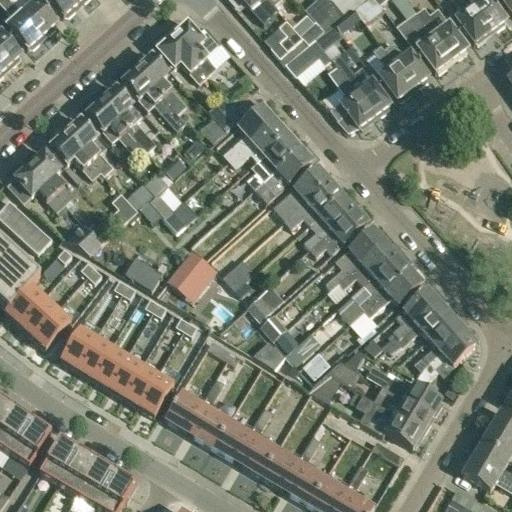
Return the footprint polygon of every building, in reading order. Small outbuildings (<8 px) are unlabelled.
[(37,45),(42,40),(5,0),(0,0),(0,8),(14,24),(6,32),(27,55),(30,53),(32,54),(39,48),(37,45)] [(57,28),(36,4),(31,0),(19,0),(5,0),(42,40),(47,37),(49,39),(55,34),(54,30),(57,28)] [(78,9),(70,0),(41,0),(62,23),(65,20),(68,21),(75,15),(74,13),(78,9)] [(91,0),(70,0),(78,9),(83,4),(85,6),(91,1),(91,0)] [(274,12),(265,2),(263,0),(236,0),(250,15),(258,8),(267,18),(274,12)] [(263,0),(265,2),(274,12),(286,0),(263,0)] [(344,20),(330,5),(325,0),(320,0),(313,7),(323,18),(315,25),(325,36),(335,28),(344,20)] [(344,20),(352,14),(364,4),(360,0),(335,0),(330,5),(344,20)] [(380,9),(373,0),(371,0),(353,15),(361,23),(369,33),(387,19),(380,9)] [(373,0),(380,9),(390,0),(373,0)] [(472,0),(465,0),(464,1),(490,38),(495,34),(497,35),(505,29),(503,28),(506,26),(487,0),(486,0),(478,7),(472,0)] [(511,0),(496,0),(511,21),(511,0)] [(484,42),(490,38),(464,1),(455,8),(462,18),(455,24),(474,50),(476,48),(478,50),(485,44),(484,42)] [(361,23),(353,15),(352,14),(344,20),(335,28),(342,38),(361,23)] [(417,19),(452,66),(457,62),(458,64),(466,58),(465,56),(467,55),(438,14),(428,21),(423,14),(417,19)] [(446,70),(452,66),(417,19),(397,33),(413,55),(417,52),(435,77),(437,76),(439,78),(447,72),(446,70)] [(325,36),(315,25),(302,36),(311,47),(315,44),(325,36)] [(287,57),(302,44),(286,26),(278,32),(286,41),(279,48),(287,57)] [(172,42),(207,81),(215,74),(206,64),(219,53),(203,35),(197,40),(187,29),(186,30),(184,28),(174,38),(175,39),(172,42)] [(315,44),(324,56),(343,41),(341,39),(342,38),(335,28),(325,36),(315,44)] [(0,66),(6,73),(11,69),(13,71),(19,66),(19,62),(21,60),(0,36),(0,66)] [(198,89),(207,81),(172,42),(168,46),(167,44),(157,53),(158,55),(157,56),(173,73),(179,68),(198,89)] [(284,70),(296,82),(318,64),(324,71),(331,65),(324,56),(315,44),(311,47),(301,55),(284,70)] [(401,63),(393,53),(390,49),(383,54),(387,58),(413,94),(418,90),(420,92),(428,86),(426,84),(428,83),(409,57),(401,63)] [(407,99),(413,94),(387,58),(383,54),(381,51),(373,57),(378,64),(385,73),(377,80),(397,106),(399,104),(401,106),(408,101),(407,99)] [(136,74),(176,119),(185,112),(180,106),(161,85),(167,79),(151,61),(149,62),(148,60),(138,70),(139,71),(136,74)] [(336,72),(374,122),(380,118),(381,120),(389,114),(388,112),(390,111),(371,86),(362,74),(353,80),(341,62),(339,60),(331,66),(336,72)] [(368,127),(374,122),(336,72),(329,77),(347,103),(330,116),(337,127),(347,120),(358,134),(361,133),(362,134),(370,129),(368,127)] [(178,121),(176,119),(136,74),(132,77),(131,76),(122,85),(123,86),(122,87),(148,117),(154,111),(170,129),(176,136),(185,128),(178,121)] [(229,106),(234,112),(242,121),(257,107),(244,92),(229,106)] [(104,104),(101,106),(148,158),(156,150),(136,128),(142,122),(116,93),(114,94),(113,93),(102,102),(104,104)] [(138,167),(148,158),(101,106),(98,110),(96,108),(86,117),(88,118),(86,120),(112,149),(118,144),(138,167)] [(227,168),(274,126),(261,112),(237,133),(244,141),(222,161),(227,168)] [(241,123),(233,114),(218,128),(225,136),(241,123)] [(225,137),(219,130),(213,123),(200,134),(212,148),(225,137)] [(68,135),(65,138),(101,177),(104,181),(112,174),(98,159),(105,153),(80,125),(78,126),(77,124),(67,134),(68,135)] [(250,160),(257,167),(287,141),(274,126),(227,168),(233,174),(250,160)] [(91,186),(101,177),(65,138),(61,142),(60,140),(50,149),(51,151),(50,152),(66,170),(71,165),(91,186)] [(300,154),(287,141),(257,167),(261,173),(246,186),(249,190),(254,195),(300,154)] [(312,168),(300,154),(254,195),(266,209),(312,168)] [(33,167),(29,171),(67,212),(71,216),(76,211),(70,205),(73,202),(54,181),(60,176),(44,157),(42,159),(41,157),(31,165),(33,167)] [(24,172),(14,181),(15,183),(14,185),(27,199),(30,202),(36,197),(55,218),(58,220),(67,212),(29,171),(25,174),(24,172)] [(293,209),(299,215),(329,188),(317,174),(292,197),(299,204),(293,209)] [(167,189),(156,178),(144,189),(154,200),(167,189)] [(329,188),(299,215),(284,228),(291,236),(303,225),(308,230),(343,199),(336,191),(334,193),(329,188)] [(144,189),(126,205),(137,216),(154,201),(144,189)] [(149,206),(164,223),(173,215),(158,198),(149,206)] [(137,216),(126,205),(120,199),(111,207),(128,225),(137,216)] [(304,250),(309,256),(355,215),(350,210),(351,208),(343,199),(308,230),(316,239),(304,250)] [(8,205),(1,213),(8,219),(15,212),(8,205)] [(15,212),(8,219),(15,226),(22,218),(15,212)] [(1,213),(0,213),(0,225),(1,227),(8,219),(1,213)] [(173,215),(164,223),(177,237),(186,229),(173,215)] [(367,228),(355,215),(309,256),(315,262),(325,253),(331,260),(343,250),(367,228)] [(22,218),(15,226),(23,232),(29,225),(22,218)] [(8,219),(1,227),(9,233),(15,226),(8,219)] [(29,225),(23,232),(30,239),(37,232),(29,225)] [(15,226),(9,233),(16,240),(23,232),(15,226)] [(94,226),(86,233),(102,250),(109,243),(94,226)] [(23,232),(16,240),(23,247),(30,239),(23,232)] [(37,232),(30,239),(37,246),(44,238),(37,232)] [(102,250),(86,233),(85,232),(68,247),(90,261),(102,250)] [(335,292),(339,288),(384,249),(372,235),(335,268),(341,275),(325,289),(330,295),(334,292),(335,292)] [(44,238),(37,246),(44,252),(51,245),(44,238)] [(30,239),(23,247),(30,253),(37,246),(30,239)] [(0,246),(0,309),(6,315),(7,316),(30,292),(39,282),(0,246)] [(37,246),(30,253),(37,260),(44,252),(37,246)] [(397,263),(384,249),(339,288),(345,295),(355,286),(362,293),(373,284),(397,263)] [(64,254),(57,261),(64,268),(71,260),(64,254)] [(192,257),(167,288),(180,298),(205,268),(192,257)] [(364,317),(410,276),(397,263),(373,284),(362,293),(369,300),(358,310),(364,317)] [(87,268),(80,276),(87,282),(94,274),(87,268)] [(94,274),(87,282),(94,288),(101,281),(94,274)] [(232,275),(221,284),(233,298),(234,297),(244,289),(232,275)] [(422,290),(410,276),(364,317),(369,322),(385,309),(391,303),(398,311),(422,290)] [(119,285),(113,294),(121,299),(127,290),(119,285)] [(244,289),(234,297),(239,303),(250,294),(245,288),(244,289)] [(127,290),(121,299),(129,304),(135,295),(127,290)] [(6,315),(4,318),(17,331),(43,303),(30,292),(7,316),(6,315)] [(427,295),(403,317),(395,324),(400,330),(391,337),(392,338),(387,342),(393,350),(439,309),(427,295)] [(258,302),(246,313),(259,328),(271,317),(258,302)] [(43,303),(17,331),(31,343),(56,315),(43,303)] [(149,304),(144,313),(152,318),(157,309),(149,304)] [(157,309),(152,318),(160,323),(165,314),(157,309)] [(421,337),(428,345),(453,323),(439,309),(393,350),(386,356),(391,361),(414,341),(415,342),(421,337)] [(56,315),(31,343),(44,356),(70,328),(56,315)] [(272,346),(274,344),(286,334),(287,334),(274,319),(259,332),(272,346)] [(180,323),(175,332),(183,337),(188,328),(180,323)] [(453,323),(428,345),(435,351),(413,370),(420,377),(422,374),(464,336),(453,323)] [(188,328),(183,337),(191,342),(196,333),(188,328)] [(356,343),(360,348),(375,335),(372,332),(363,340),(361,338),(356,343)] [(79,334),(59,367),(75,376),(95,344),(79,334)] [(299,348),(286,334),(274,344),(288,358),(299,348)] [(474,347),(464,336),(422,374),(420,377),(416,385),(425,390),(437,378),(434,374),(445,364),(452,372),(472,354),(474,347)] [(305,342),(299,348),(288,358),(285,360),(296,373),(316,354),(305,342)] [(363,353),(374,361),(382,354),(372,343),(368,346),(370,347),(363,353)] [(95,344),(75,376),(91,386),(110,353),(95,344)] [(210,346),(204,356),(233,373),(238,363),(210,346)] [(253,361),(275,374),(284,361),(275,351),(273,352),(268,347),(253,361)] [(110,353),(91,386),(106,395),(125,363),(110,353)] [(318,357),(302,371),(313,384),(329,370),(318,357)] [(125,363),(106,395),(122,404),(141,372),(125,363)] [(325,379),(338,387),(345,378),(334,371),(325,379)] [(141,372),(122,404),(137,413),(156,381),(141,372)] [(405,385),(402,390),(371,372),(366,381),(380,389),(432,421),(441,406),(405,385)] [(332,397),(338,387),(325,379),(316,388),(332,397)] [(219,380),(216,384),(222,388),(225,383),(219,380)] [(156,381),(137,413),(153,423),(172,391),(156,381)] [(214,384),(204,402),(213,407),(224,389),(214,384)] [(400,410),(393,420),(422,437),(432,421),(380,389),(375,396),(400,410)] [(511,392),(503,408),(511,413),(511,392)] [(228,427),(180,398),(164,424),(213,453),(228,427)] [(412,454),(422,437),(393,420),(362,402),(356,411),(388,430),(384,437),(412,454)] [(3,409),(0,406),(0,435),(15,414),(15,413),(14,412),(14,413),(5,407),(3,409)] [(265,411),(253,431),(260,435),(273,415),(265,411)] [(16,414),(15,414),(0,435),(0,453),(9,460),(31,428),(24,423),(26,421),(17,415),(17,414),(16,414)] [(511,421),(499,414),(490,430),(511,443),(511,421)] [(213,453),(261,482),(276,456),(228,427),(213,453)] [(39,433),(31,428),(9,460),(28,473),(40,455),(42,457),(43,456),(41,454),(52,438),(41,431),(39,433)] [(511,443),(490,430),(480,446),(507,463),(511,455),(511,443)] [(312,442),(301,460),(308,464),(319,446),(312,442)] [(77,457),(70,453),(69,453),(71,450),(60,443),(50,460),(48,459),(47,460),(49,461),(38,479),(57,491),(77,457)] [(507,463),(480,446),(471,462),(506,484),(511,487),(511,477),(502,471),(507,463)] [(371,455),(399,471),(403,464),(376,447),(371,455)] [(261,482),(309,511),(325,484),(276,456),(261,482)] [(85,462),(77,457),(57,491),(76,502),(97,466),(97,465),(96,465),(87,460),(85,462)] [(511,487),(506,484),(471,462),(461,478),(489,495),(494,486),(502,491),(509,495),(511,496),(511,487)] [(98,466),(97,466),(76,502),(92,511),(95,511),(114,479),(106,475),(108,472),(99,467),(99,466),(98,466)] [(360,470),(349,488),(356,493),(367,475),(360,470)] [(122,484),(114,479),(95,511),(121,511),(125,506),(127,507),(127,506),(125,505),(135,488),(124,482),(122,484)] [(370,511),(325,484),(309,511),(310,511),(370,511)] [(452,503),(465,511),(466,511),(483,511),(484,511),(456,495),(452,503)] [(0,497),(0,511),(8,502),(0,497)]
